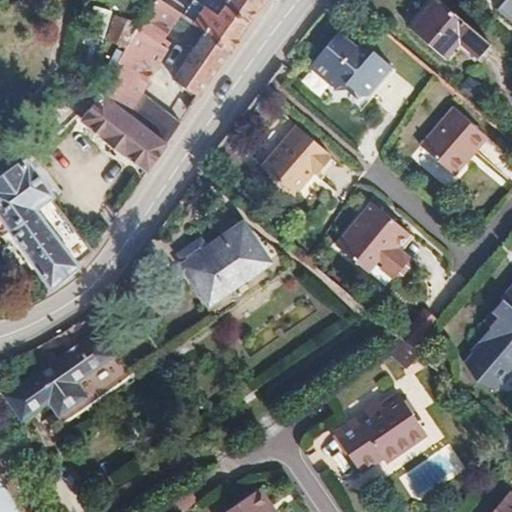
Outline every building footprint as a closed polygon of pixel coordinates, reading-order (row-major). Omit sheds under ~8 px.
[(98,96),(124,113),(139,91),(170,45),(166,43),(171,35),(167,32),(178,14),(158,0),(155,0),(135,35),(116,66),(98,96)] [(260,0),(226,0),(216,16),(202,7),(196,16),(190,12),(185,19),(204,33),(227,50),(260,0)] [(475,56),(485,44),(434,0),(430,0),(406,28),(439,57),(455,39),(475,56)] [(511,24),(511,0),(508,0),(498,12),(511,24)] [(116,66),(135,35),(118,25),(100,56),(116,66)] [(227,50),(204,33),(173,79),(197,95),(227,50)] [(357,40),(348,50),(331,36),(303,69),(328,90),(341,89),(343,87),(353,96),(364,95),(388,66),(357,40)] [(166,141),(180,120),(139,91),(124,113),(166,141)] [(124,113),(98,96),(80,123),(147,169),(166,141),(124,113)] [(452,110),(420,147),(454,176),(467,161),(465,158),(472,151),(474,153),(486,139),(452,110)] [(325,158),(327,156),(295,128),(260,169),(292,197),(312,174),(315,177),(328,162),(325,158)] [(35,210),(51,197),(55,194),(25,158),(0,178),(0,223),(50,286),(78,265),(76,262),(35,210)] [(92,249),(51,197),(35,210),(76,262),(92,249)] [(380,215),(370,206),(333,249),(359,271),(368,260),(378,269),(376,272),(388,282),(391,279),(397,279),(402,273),(402,272),(402,268),(403,266),(405,263),(395,254),(407,239),(387,221),(384,224),(377,217),(380,215)] [(237,222),(222,233),(225,237),(240,226),(237,222)] [(214,280),(221,289),(223,287),(264,259),(240,226),(225,237),(222,233),(204,245),(198,237),(184,247),(190,255),(181,261),(179,263),(197,287),(199,290),(214,280)] [(176,253),(181,261),(190,255),(184,247),(176,253)] [(227,294),(223,287),(221,289),(214,280),(199,290),(197,287),(191,291),(204,310),(227,294)] [(511,289),(481,325),(490,333),(482,342),(478,344),(473,349),(470,354),(469,357),(461,366),(474,384),(493,394),(510,374),(510,368),(511,367),(511,289)] [(113,302),(125,317),(132,311),(120,297),(113,302)] [(418,312),(394,340),(399,344),(409,353),(433,324),(418,312)] [(90,334),(51,358),(34,368),(22,376),(0,390),(0,401),(11,419),(38,402),(46,415),(74,397),(65,384),(105,358),(90,334)] [(383,354),(404,372),(415,359),(409,353),(399,344),(383,354)] [(31,363),(34,368),(51,358),(48,352),(31,363)] [(399,393),(381,404),(367,414),(357,420),(354,417),(333,430),(360,471),(381,457),(384,461),(426,433),(399,393)] [(362,407),(367,414),(381,404),(376,397),(362,407)] [(0,511),(16,511),(3,467),(0,467),(0,511)] [(163,502),(169,511),(175,511),(201,495),(193,482),(163,502)] [(268,511),(263,504),(268,500),(260,489),(225,511),(268,511)] [(511,511),(511,496),(510,495),(495,511),(511,511)] [(275,511),(268,500),(263,504),(268,511),(275,511)]
